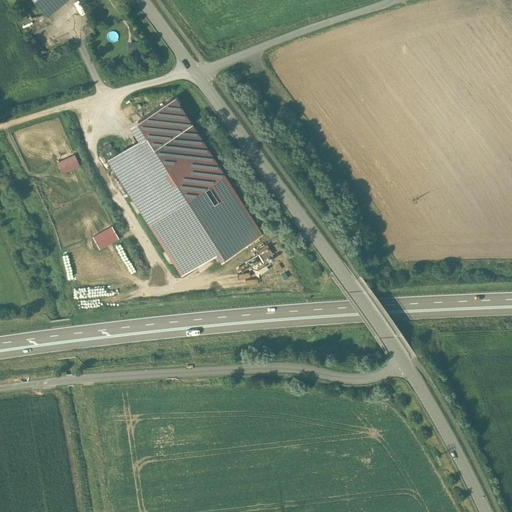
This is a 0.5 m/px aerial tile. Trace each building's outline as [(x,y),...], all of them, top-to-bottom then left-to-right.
[(33,0),(47,16),(48,15),(48,14),(64,0),(33,0)] [(140,49),(140,40),(129,41),(129,50),(140,49)] [(137,120),(147,135),(153,146),(189,123),(173,97),(137,120)] [(147,135),(108,159),(149,223),(223,176),(189,123),(153,146),(147,135)] [(223,176),(149,223),(182,274),(216,252),(221,260),(261,235),(223,176)] [(267,244),(257,251),(263,260),(273,254),(267,244)] [(265,265),(258,270),(260,274),(267,269),(265,265)]
